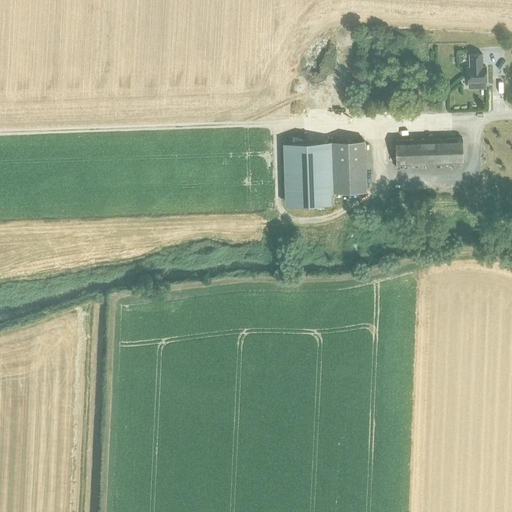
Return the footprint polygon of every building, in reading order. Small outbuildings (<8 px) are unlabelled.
[(468,82),(486,81),(486,66),(483,66),(482,53),(469,54),(470,66),(467,67),(468,82)] [(429,133),(453,134),(454,124),(430,123),(429,133)] [(396,165),(463,162),(462,137),(395,140),(396,165)] [(369,140),(332,141),(334,192),(370,191),(369,140)] [(332,141),(285,143),(287,203),(334,201),(334,192),(332,141)]
